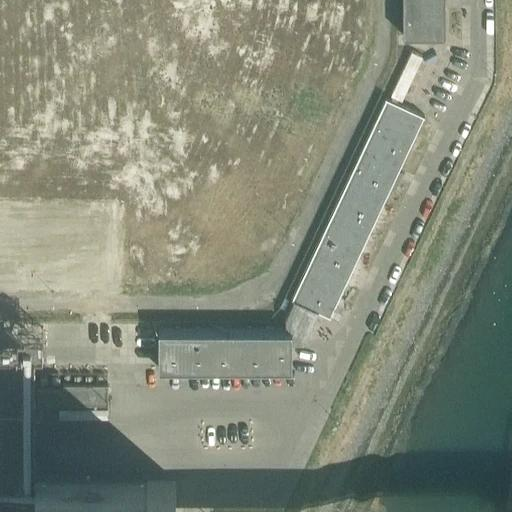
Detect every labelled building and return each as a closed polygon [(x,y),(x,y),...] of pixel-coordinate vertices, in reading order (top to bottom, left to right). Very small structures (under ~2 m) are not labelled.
[(444,0),(402,0),(403,34),(445,34),(444,0)] [(410,36),(385,91),(421,107),(446,53),(410,36)] [(293,298),(285,316),(285,329),(292,329),(291,342),(303,342),(317,310),(330,315),(338,296),(347,278),(389,187),(398,169),(424,114),(385,96),(291,297),(293,298)] [(292,329),(158,329),(158,367),(291,368),(292,329)] [(62,387),(36,387),(36,403),(107,403),(107,383),(62,383),(62,387)] [(170,511),(170,507),(175,507),(175,492),(175,481),(146,481),(146,483),(34,483),(34,511),(170,511)]
